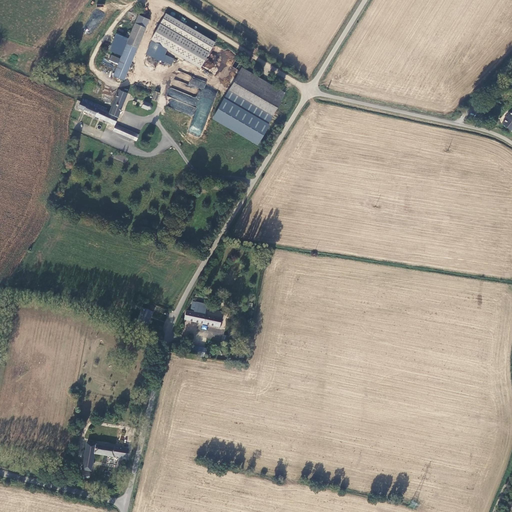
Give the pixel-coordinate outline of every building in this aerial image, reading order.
[(216,42),(165,12),(150,39),(152,40),(167,49),(200,68),(216,42)] [(139,14),(135,22),(147,27),(151,19),(139,14)] [(121,55),(120,58),(132,62),(138,48),(147,27),(135,22),(128,38),(121,55)] [(128,38),(116,33),(109,51),(121,55),(128,38)] [(167,49),(152,40),(146,54),(172,64),(174,58),(165,54),(167,49)] [(124,80),(132,62),(120,58),(111,54),(109,60),(117,64),(113,76),(124,80)] [(242,67),(229,90),(273,115),(286,92),(242,67)] [(203,130),(216,92),(204,88),(206,82),(191,77),(188,85),(199,89),(196,97),(169,88),(166,96),(171,97),(167,107),(193,116),(194,112),(198,114),(198,115),(199,115),(197,122),(196,122),(194,127),(203,130)] [(118,117),(128,92),(118,89),(109,112),(106,110),(107,108),(84,98),(82,101),(81,101),(78,107),(84,110),(84,111),(95,115),(95,116),(109,122),(112,115),(118,117)] [(156,102),(160,93),(155,90),(151,100),(156,102)] [(152,103),(144,100),(142,108),(149,110),(149,109),(151,109),(152,109),(152,108),(153,107),(153,106),(152,105),(151,105),(152,103)] [(511,109),(501,122),(511,131),(511,109)] [(109,122),(115,125),(118,117),(112,115),(109,122)] [(139,134),(116,124),(113,131),(136,141),(139,134)] [(209,306),(199,303),(197,310),(196,313),(206,315),(208,310),(209,306)] [(153,314),(143,310),(137,323),(148,328),(153,314)] [(221,326),(223,320),(224,314),(208,310),(206,315),(196,313),(188,311),(185,320),(220,328),(221,326)] [(205,349),(191,347),(190,355),(204,357),(205,349)] [(102,447),(103,444),(98,443),(97,446),(87,444),(82,470),(91,472),(93,461),(97,462),(98,455),(127,459),(129,449),(126,448),(125,450),(115,448),(114,449),(102,447)]
